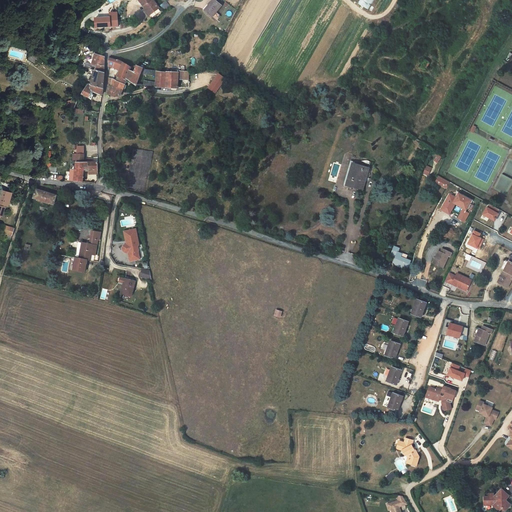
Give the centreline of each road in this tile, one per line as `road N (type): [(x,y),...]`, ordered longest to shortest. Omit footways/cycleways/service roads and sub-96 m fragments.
road 1 (residential): [(444,300),(101,187)]
road 2 (residential): [(104,99),(103,43),(67,28),(89,0)]
